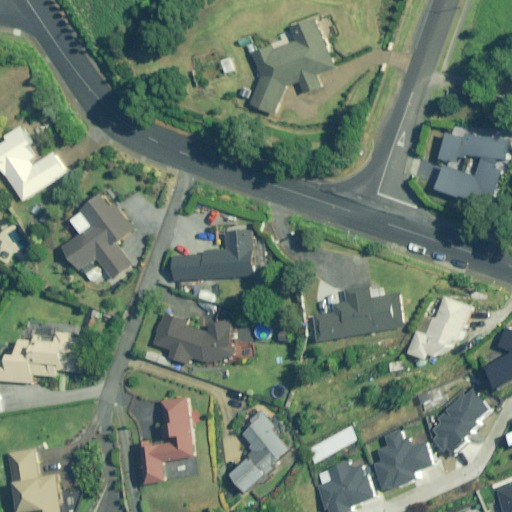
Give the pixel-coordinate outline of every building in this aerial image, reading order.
[(271,43),(273,47),(257,53),(266,74),(258,92),(245,86),(241,94),(254,100),(253,103),(275,114),(290,87),(303,82),(307,93),(325,86),(320,75),(339,67),(318,14),(292,24),(293,29),(280,34),(282,39),(271,43)] [(0,166),(2,165),(12,180),(24,199),(26,198),(31,206),(40,200),(35,192),(68,171),(55,152),(37,164),(34,159),(38,156),(32,147),(38,143),(26,125),(9,136),(12,141),(6,145),(2,140),(0,141),(0,166)] [(471,138),(455,132),(445,158),(453,162),(454,159),(463,162),(465,157),(471,157),(471,154),(488,156),(481,175),(450,164),(441,189),(497,209),(510,171),(500,167),(503,158),(511,158),(511,137),(471,134),(471,138)] [(137,265),(120,243),(138,229),(111,192),(85,211),(96,226),(66,248),(83,270),(85,269),(94,280),(103,273),(95,262),(99,259),(116,281),(137,265)] [(55,215),(47,210),(40,220),(47,225),(55,215)] [(89,223),(81,212),(73,218),(81,229),(89,223)] [(257,230),(231,231),(231,249),(209,250),(209,254),(180,255),(181,280),(259,277),(257,230)] [(354,302),(342,304),(343,311),(322,315),(326,341),(414,327),(408,293),(380,298),(378,284),(352,289),(354,302)] [(218,295),(200,288),(197,295),(215,302),(218,295)] [(452,296),(444,318),(442,317),(436,336),(425,332),(418,354),(437,360),(438,355),(447,358),(471,337),(481,305),(452,296)] [(197,357),(208,360),(239,359),(237,331),(236,322),(236,320),(223,321),(223,323),(214,324),(214,330),(207,330),(190,324),(192,319),(169,312),(168,317),(166,322),(164,322),(160,332),(163,332),(159,344),(177,350),(175,358),(195,365),(197,357)] [(511,358),(497,368),(511,389),(511,388),(511,326),(505,345),(511,347),(511,358)] [(295,331),(284,329),(283,340),(294,341),(295,331)] [(84,371),(84,351),(91,352),(92,336),(41,335),(41,340),(25,339),(25,355),(17,355),(17,359),(5,359),(4,382),(38,383),(38,374),(61,375),(61,370),(84,371)] [(200,457),(196,423),(201,422),(200,410),(194,411),(193,397),(168,400),(170,424),(167,425),(169,439),(172,439),(172,444),(147,447),(151,483),(172,481),(170,460),(200,457)] [(253,419),(259,425),(248,435),(257,444),(254,447),(257,450),(254,454),(257,457),(239,473),(257,493),(284,468),(281,465),(299,448),(264,409),(253,419)] [(13,454),(17,484),(22,483),(26,511),(66,511),(61,475),(44,477),(40,450),(13,454)] [(353,462),(347,451),(331,459),(337,472),(322,480),(337,511),(346,511),(368,502),(365,495),(385,486),(369,454),(353,462)] [(511,511),(511,482),(498,489),(508,511),(511,511)]
